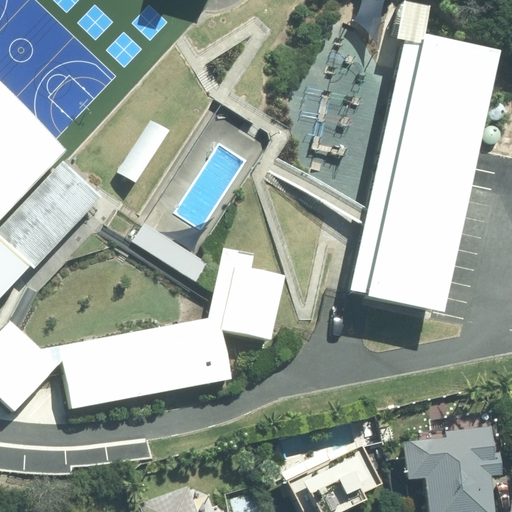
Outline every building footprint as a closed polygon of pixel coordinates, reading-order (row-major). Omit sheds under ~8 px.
[(477,61),(412,48),(365,280),(430,293),(477,61)] [(166,131),(148,120),(114,175),(131,186),(166,131)] [(141,223),(117,256),(185,305),(209,272),(141,223)] [(222,253),(210,329),(282,341),(295,265),(222,253)] [(2,335),(0,337),(0,402),(25,425),(59,387),(2,335)] [(220,340),(59,367),(70,429),(230,402),(220,340)] [(388,463),(404,461),(409,509),(474,501),(469,457),(480,456),(478,439),(469,440),(466,410),(383,420),(388,463)] [(345,441),(282,469),(302,511),(342,511),(371,499),(345,441)] [(189,511),(182,491),(137,506),(139,511),(189,511)] [(261,511),(257,491),(229,497),(231,511),(261,511)]
